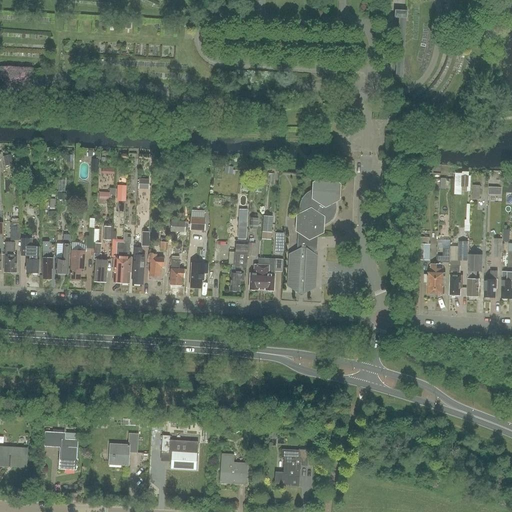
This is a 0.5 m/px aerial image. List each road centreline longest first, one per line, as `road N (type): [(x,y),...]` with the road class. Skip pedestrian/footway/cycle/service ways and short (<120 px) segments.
road 1 (residential): [(380,316),(0,292)]
road 2 (secondary): [(0,332),(226,351),(362,378)]
road 3 (residential): [(380,316),(366,228),(368,155)]
road 4 (secondary): [(362,378),(511,434)]
road 5 (residential): [(511,321),(380,316)]
